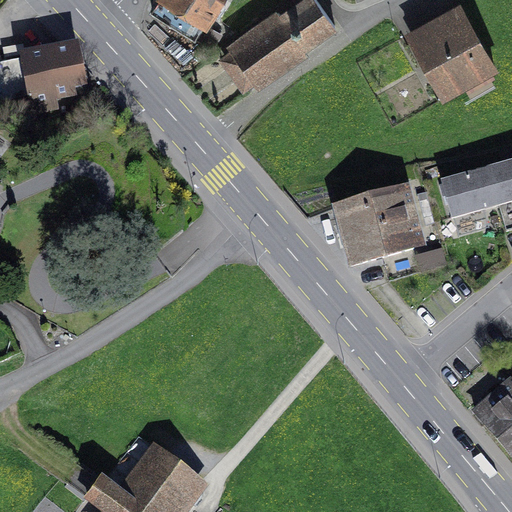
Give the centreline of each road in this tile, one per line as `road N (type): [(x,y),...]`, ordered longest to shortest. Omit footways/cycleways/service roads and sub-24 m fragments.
road 1 (primary): [(261,217),(509,511)]
road 2 (unclassified): [(0,401),(189,281),(261,217)]
road 3 (residential): [(201,149),(371,16),(407,0)]
road 4 (track): [(214,480),(354,328)]
road 5 (primary): [(93,27),(201,149)]
